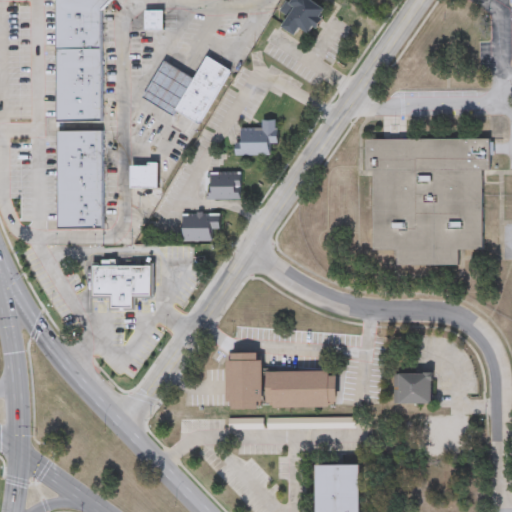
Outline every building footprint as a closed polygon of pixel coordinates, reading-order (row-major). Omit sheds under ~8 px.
[(58,0),(59,121),(103,121),(102,11),(111,0),(58,0)] [(296,36),(300,30),(311,36),(326,9),(309,0),(295,0),(280,28),(296,36)] [(164,63),(146,98),(202,126),(230,70),(207,58),(196,79),(164,63)] [(272,156),(272,145),(278,145),(278,121),(262,121),(262,133),(240,133),(240,156),(272,156)] [(59,230),(104,229),(103,132),(58,133),(59,230)] [(366,141),(490,141),(490,171),(483,171),(483,252),(460,252),(460,267),(398,267),(398,251),(373,251),(373,172),(366,172),(366,141)] [(159,189),(159,166),(132,166),(132,189),(159,189)] [(242,201),(242,174),(210,174),(210,201),(242,201)] [(184,216),(184,243),(213,243),(213,232),(221,232),(221,216),(184,216)] [(94,266),(152,266),(152,298),(133,298),(133,310),(111,310),(111,299),(94,299),(94,266)] [(263,354),(263,410),(228,410),(228,354),(263,354)] [(267,373),(337,373),(337,409),(267,409),(267,373)] [(433,404),(400,404),(400,375),(433,375),(433,404)] [(317,511),(317,467),(360,467),(360,511),(317,511)]
